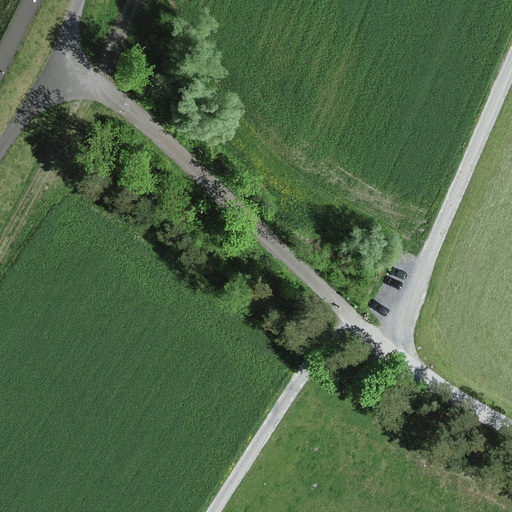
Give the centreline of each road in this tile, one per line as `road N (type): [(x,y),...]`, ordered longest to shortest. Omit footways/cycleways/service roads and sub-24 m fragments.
road 1 (track): [(63,65),(345,321),(511,418)]
road 2 (track): [(397,355),(442,217),(511,59)]
road 3 (track): [(127,0),(0,257)]
road 4 (track): [(345,321),(302,371),(211,511)]
